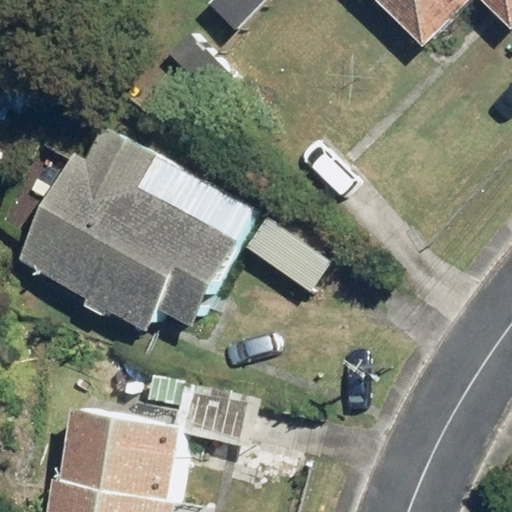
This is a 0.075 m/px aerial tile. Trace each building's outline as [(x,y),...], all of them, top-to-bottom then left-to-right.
[(511,0),(378,0),(430,56),(487,4),(511,31),(511,0)] [(243,85),(201,41),(173,68),(215,112),(243,85)] [(0,126),(35,75),(0,51),(0,126)] [(265,212),(99,122),(21,265),(157,339),(165,324),(195,340),(265,212)] [(341,262),(275,219),(252,253),(318,296),(341,262)] [(203,392),(194,438),(262,452),(271,406),(203,392)] [(195,433),(83,413),(65,511),(180,511),(194,438),(195,433)]
